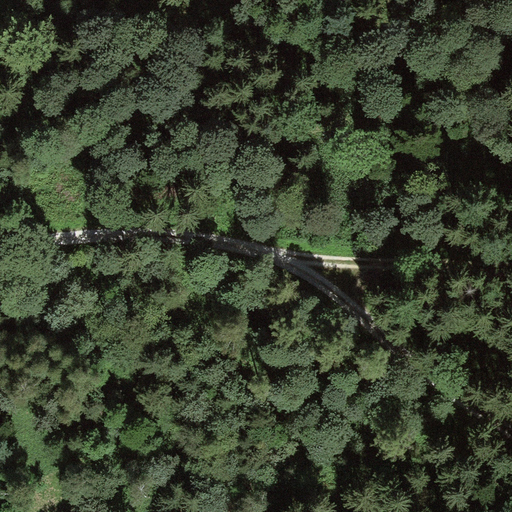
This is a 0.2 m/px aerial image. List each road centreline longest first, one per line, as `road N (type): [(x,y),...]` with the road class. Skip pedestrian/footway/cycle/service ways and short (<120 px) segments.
road 1 (track): [(272,256),(321,282),(420,370),(511,432)]
road 2 (track): [(272,256),(160,235),(74,235),(0,248)]
road 3 (track): [(272,256),(511,270)]
